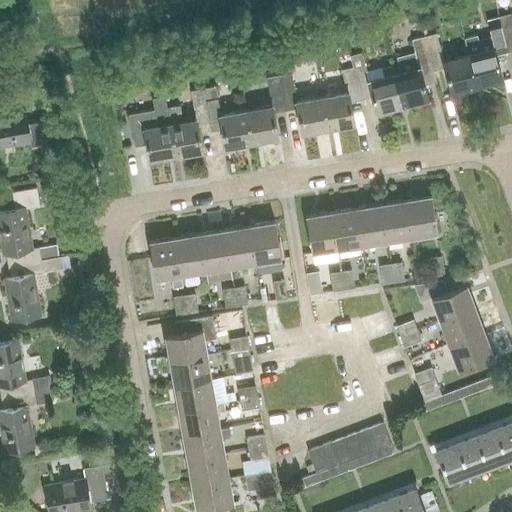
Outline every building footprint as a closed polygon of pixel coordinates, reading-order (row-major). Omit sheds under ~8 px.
[(511,21),(510,13),(498,16),(507,52),(511,50),(511,21)] [(496,55),(507,52),(498,16),(486,20),(491,35),(477,38),(476,35),(463,38),(467,53),(475,85),(488,81),(489,85),(501,82),(500,78),(502,78),(496,55)] [(475,85),(467,53),(443,60),(436,33),(423,37),(433,71),(445,68),(451,92),(451,91),(452,95),(464,92),(463,88),(475,85)] [(394,73),(402,104),(413,102),(414,105),(426,102),(426,98),(427,98),(424,85),(436,82),(433,71),(423,37),(411,40),(414,52),(395,57),(399,72),(394,73)] [(402,104),(394,73),(392,66),(380,69),(366,72),(362,52),(350,55),(360,100),(372,97),(376,111),(377,111),(378,114),(390,111),(389,108),(402,104)] [(321,98),(327,128),(339,126),(339,129),(352,127),(352,124),(354,123),(350,102),(360,100),(350,55),(338,59),(346,93),(321,98)] [(327,128),(321,98),(296,102),(291,74),(279,76),(285,110),(297,108),(301,133),(303,133),(304,136),(315,134),(314,131),(327,128)] [(285,111),(285,110),(279,76),(267,78),(272,106),(245,111),(251,142),(264,140),(264,142),(276,140),(276,137),(278,137),(274,113),(285,111)] [(251,142),(245,111),(220,115),(215,86),(202,88),(209,124),(210,131),(222,129),(225,146),(227,146),(227,149),(239,147),(238,144),(251,142)] [(197,126),(209,124),(202,88),(190,90),(192,102),(195,119),(182,121),(179,105),(167,107),(175,155),(186,153),(187,156),(200,154),(199,151),(202,151),(197,126)] [(175,155),(167,107),(165,96),(152,99),(154,109),(129,114),(134,146),(146,144),(149,160),(151,160),(151,162),(164,160),(163,158),(175,155)] [(0,147),(30,142),(31,148),(46,145),(44,136),(50,135),(47,119),(27,123),(25,112),(0,116),(0,147)] [(41,259),(38,246),(32,248),(25,208),(39,205),(36,187),(11,191),(14,209),(0,211),(0,240),(3,254),(6,253),(8,265),(41,259)] [(405,200),(411,237),(436,233),(430,196),(405,200)] [(387,241),(411,237),(405,200),(381,204),(387,241)] [(356,208),(362,245),(387,241),(381,204),(356,208)] [(332,212),(338,249),(362,245),(356,208),(332,212)] [(338,249),(332,212),(305,216),(311,253),(338,249)] [(274,221),(248,225),(254,262),(280,258),(274,221)] [(223,229),(229,266),(254,262),(248,225),(223,229)] [(204,270),(229,266),(223,229),(198,233),(204,270)] [(179,274),(204,270),(198,233),(173,237),(179,274)] [(154,279),(179,274),(173,237),(148,242),(154,279)] [(34,273),(63,268),(61,255),(41,259),(8,265),(10,277),(4,278),(11,320),(41,315),(34,273)] [(444,273),(441,256),(430,257),(433,275),(444,273)] [(390,263),(393,282),(404,280),(401,262),(390,263)] [(382,283),(393,282),(390,263),(379,265),(382,283)] [(341,271),(343,289),(354,287),(352,269),(341,271)] [(332,291),(343,289),(341,271),(330,273),(332,291)] [(284,280),(272,281),(275,300),(287,298),(284,280)] [(440,322),(475,308),(465,284),(431,297),(440,322)] [(232,287),(235,306),(247,304),(244,285),(232,287)] [(225,307),(235,306),(232,287),(222,289),(225,307)] [(183,295),(186,313),(197,312),(195,293),(183,295)] [(175,315),(186,313),(183,295),(173,297),(175,315)] [(449,345),(483,332),(475,308),(440,322),(449,345)] [(203,340),(216,337),(211,314),(174,321),(177,334),(164,337),(168,362),(205,355),(203,340)] [(400,337),(417,330),(413,319),(396,326),(400,337)] [(417,330),(400,337),(404,346),(421,340),(417,330)] [(483,332),(449,345),(458,369),(493,356),(483,332)] [(231,351),(249,347),(247,336),(229,338),(231,351)] [(2,396),(52,388),(49,376),(26,380),(18,340),(0,342),(0,385),(0,386),(2,396)] [(249,347),(231,351),(232,361),(250,357),(249,347)] [(173,387),(210,380),(205,355),(168,362),(173,387)] [(418,384),(435,378),(431,367),(414,373),(418,384)] [(484,378),(488,387),(496,383),(493,374),(484,378)] [(479,390),(488,387),(484,378),(475,381),(479,390)] [(177,411),(214,404),(210,380),(173,387),(177,411)] [(470,393),(479,390),(475,381),(466,385),(470,393)] [(239,400),(257,397),(255,385),(237,388),(239,400)] [(461,397),(470,393),(466,385),(457,388),(461,397)] [(52,388),(2,396),(4,409),(0,409),(0,425),(5,451),(34,446),(27,405),(51,401),(54,397),(52,388)] [(452,400),(461,397),(457,388),(448,392),(452,400)] [(443,404),(452,400),(448,392),(439,395),(443,404)] [(434,407),(443,404),(439,395),(431,398),(434,407)] [(257,397),(239,400),(241,410),(259,407),(257,397)] [(424,411),(434,407),(431,398),(421,402),(424,411)] [(182,436),(219,428),(214,404),(177,411),(182,436)] [(511,418),(435,448),(448,481),(511,456),(511,418)] [(381,447),(390,443),(382,421),(369,426),(377,448),(381,447)] [(372,450),(377,448),(369,426),(356,431),(365,453),(372,450)] [(186,460),(223,453),(220,438),(229,436),(227,427),(219,428),(182,436),(186,460)] [(363,454),(365,453),(356,431),(344,436),(352,458),(354,457),(363,454)] [(248,449),(266,446),(264,435),(246,438),(248,449)] [(345,461),(352,458),(344,436),(331,440),(340,463),(345,461)] [(336,464),(340,463),(331,440),(319,445),(328,467),(336,464)] [(56,452),(54,443),(36,446),(38,455),(56,452)] [(381,447),(384,456),(393,452),(390,443),(381,447)] [(309,449),(317,471),(318,471),(327,467),(328,467),(319,445),(309,449)] [(271,471),(268,456),(266,446),(248,449),(250,460),(242,461),(245,476),(271,471)] [(375,459),(384,456),(381,447),(377,448),(372,450),(375,459)] [(366,462),(375,459),(372,450),(365,453),(363,454),(366,462)] [(191,485),(228,478),(223,453),(186,460),(191,485)] [(357,466),(366,462),(363,454),(354,457),(357,466)] [(348,469),(357,466),(354,457),(352,458),(345,461),(348,469)] [(340,473),(348,469),(345,461),(340,463),(336,464),(340,473)] [(114,463),(100,465),(84,468),(86,478),(44,485),(48,511),(63,511),(91,507),(90,502),(120,497),(114,463)] [(331,476),(340,473),(336,464),(328,467),(327,467),(331,476)] [(322,479),(331,476),(327,467),(318,471),(322,479)] [(255,489),(257,499),(275,496),(271,471),(245,476),(247,490),(255,489)] [(313,483),(322,479),(318,471),(317,471),(309,474),(313,483)] [(303,486),(313,483),(309,474),(300,478),(303,486)] [(228,478),(191,485),(195,510),(232,503),(228,478)] [(346,511),(423,511),(414,486),(346,511)]
